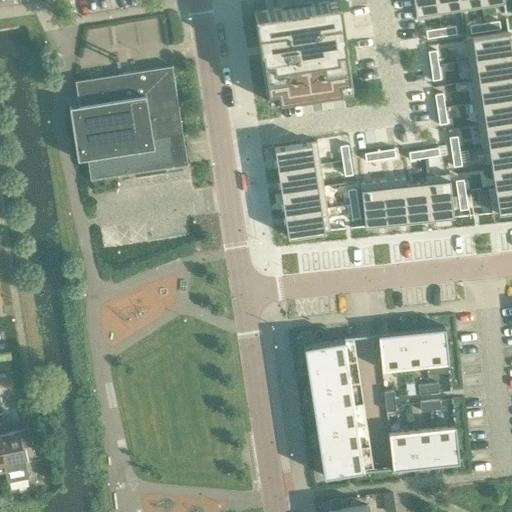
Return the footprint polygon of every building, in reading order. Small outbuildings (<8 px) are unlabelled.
[(281,8),(253,13),(265,91),(276,89),(278,99),(340,90),(339,80),(350,78),(338,0),(336,0),(317,3),(310,4),(310,3),(307,3),(308,5),(296,6),(296,5),(294,5),(294,7),(284,8),(284,7),(281,7),(281,8)] [(435,0),(412,0),(416,20),(438,16),(435,0)] [(458,0),(435,0),(438,16),(439,16),(438,10),(459,7),(458,0)] [(499,21),(484,23),(485,31),(500,29),(499,21)] [(484,23),(469,25),(470,33),(485,31),(484,23)] [(455,26),(440,28),(441,36),(456,34),(455,26)] [(440,28),(425,30),(427,38),(441,36),(440,28)] [(508,31),(465,38),(468,60),(511,54),(508,31)] [(436,50),(428,51),(430,66),(438,65),(436,50)] [(511,56),(511,54),(468,60),(472,82),(511,75),(511,56)] [(172,65),(74,80),(78,105),(68,106),(77,160),(87,158),(90,180),(187,164),(182,134),(172,65)] [(438,65),(430,66),(432,81),(440,80),(438,65)] [(511,75),(472,82),(475,104),(511,98),(511,75)] [(442,93),(434,95),(437,109),(445,108),(442,93)] [(511,98),(475,104),(478,125),(511,120),(511,98)] [(445,108),(437,109),(439,124),(447,123),(445,108)] [(511,120),(478,125),(481,147),(511,142),(511,120)] [(457,136),(449,137),(451,152),(459,150),(457,136)] [(317,141),(273,148),(277,170),(320,164),(317,141)] [(511,142),(481,147),(482,148),(488,147),(491,168),(511,164),(511,142)] [(348,145),(339,146),(342,161),(350,159),(348,145)] [(438,147),(423,149),(424,158),(439,155),(438,147)] [(394,149),(379,151),(380,159),(395,157),(394,149)] [(423,149),(408,152),(409,160),(424,158),(423,149)] [(459,150),(451,152),(453,167),(461,165),(459,150)] [(379,151),(364,153),(365,161),(380,159),(379,151)] [(350,159),(342,161),(344,175),(352,174),(350,159)] [(320,164),(277,170),(280,192),(323,186),(320,164)] [(494,189),(488,190),(488,191),(511,187),(511,164),(491,168),(494,189)] [(449,174),(426,176),(431,219),(453,217),(449,174)] [(405,178),(404,178),(409,222),(431,219),(426,176),(426,182),(406,184),(405,178)] [(404,178),(382,181),(387,224),(409,222),(404,178)] [(463,179),(455,181),(457,195),(465,194),(463,179)] [(382,181),(360,183),(364,226),(387,224),(382,181)] [(323,186),(280,192),(283,214),(327,207),(323,186)] [(511,187),(488,191),(491,213),(511,210),(511,187)] [(355,188),(347,189),(349,204),(357,203),(355,188)] [(465,194),(457,195),(459,210),(467,209),(465,194)] [(357,203),(349,204),(351,219),(359,218),(357,203)] [(327,207),(283,214),(287,236),(330,230),(327,207)] [(444,327),(422,330),(426,365),(448,363),(444,327)] [(422,330),(400,332),(404,368),(426,365),(422,330)] [(400,332),(378,334),(382,370),(404,368),(400,332)] [(343,339),(303,345),(306,368),(346,362),(343,339)] [(346,362),(306,368),(309,389),(350,383),(346,362)] [(350,383),(309,389),(313,411),(353,404),(350,383)] [(437,383),(428,384),(429,393),(438,392),(437,383)] [(428,384),(418,385),(419,394),(429,393),(428,384)] [(393,391),(384,392),(385,402),(394,401),(393,391)] [(439,400),(429,401),(430,410),(440,409),(439,400)] [(394,401),(385,402),(386,411),(395,410),(394,401)] [(429,401),(420,402),(420,411),(430,410),(429,401)] [(353,404),(313,411),(316,432),(356,426),(353,404)] [(356,426),(316,432),(319,453),(359,447),(356,426)] [(455,426),(432,429),(436,464),(459,462),(455,426)] [(432,429),(411,431),(415,467),(436,464),(432,429)] [(19,431),(0,434),(0,445),(5,471),(8,483),(29,478),(26,467),(25,462),(28,462),(25,449),(23,450),(19,431)] [(411,431),(388,433),(392,469),(415,467),(411,431)] [(359,447),(319,453),(322,476),(363,470),(359,447)]
